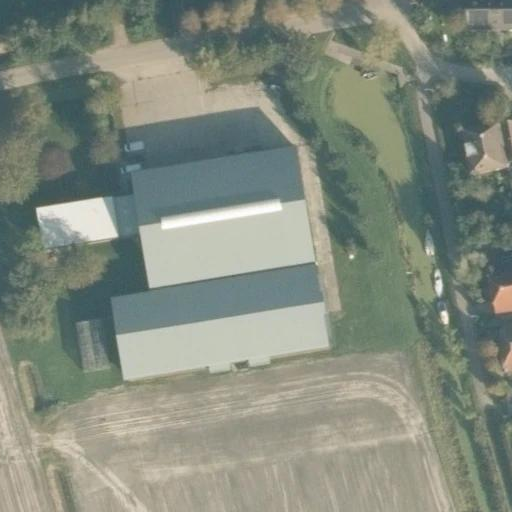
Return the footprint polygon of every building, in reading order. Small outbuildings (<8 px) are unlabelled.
[(495,32),(494,0),(465,0),(466,32),(495,32)] [(511,0),(494,0),(495,32),(511,31),(511,0)] [(511,121),(461,131),(470,173),(506,166),(507,166),(509,177),(511,176),(511,121)] [(82,203),(39,210),(46,252),(141,237),(150,295),(117,300),(130,382),(329,350),(297,151),(132,178),(134,194),(113,197),(113,199),(82,204),(82,203)] [(511,271),(496,274),(498,282),(489,284),(496,318),(511,314),(511,271)] [(511,323),(499,325),(504,371),(511,369),(511,323)]
